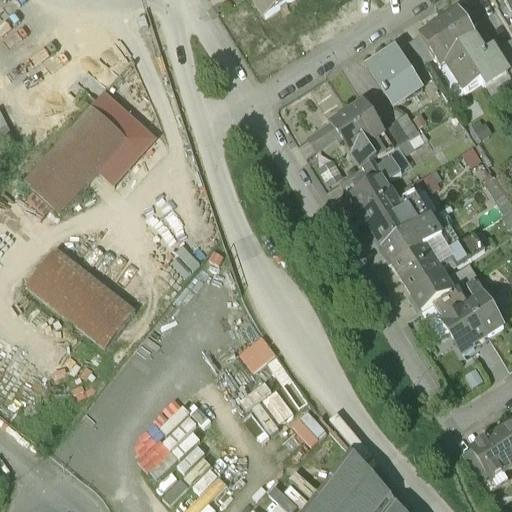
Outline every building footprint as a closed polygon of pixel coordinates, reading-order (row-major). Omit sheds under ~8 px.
[(252,0),(267,22),(297,1),(297,0),(296,0),(252,0)] [(332,0),(304,0),(314,14),(334,1),(332,0)] [(511,0),(492,0),(498,9),(496,10),(511,34),(511,0)] [(477,24),(466,8),(444,22),(482,83),(486,89),(508,74),(508,73),(494,53),(487,57),(469,29),(477,24)] [(482,83),(444,22),(420,37),(433,58),(436,62),(444,57),(467,92),(482,83)] [(433,58),(420,37),(410,43),(424,64),(433,58)] [(424,64),(410,43),(399,50),(412,71),(424,64)] [(511,70),(511,55),(505,45),(494,53),(508,73),(511,70)] [(399,50),(398,49),(370,67),(394,106),(406,98),(404,94),(420,84),(412,71),(399,50)] [(80,103),(15,177),(64,219),(98,180),(115,195),(158,145),(105,99),(92,114),(80,103)] [(381,118),(369,101),(349,114),(379,160),(395,151),(376,121),(381,118)] [(379,160),(349,114),(334,125),(363,170),(365,169),(374,164),(379,160)] [(420,136),(407,115),(396,122),(409,142),(420,136)] [(409,142),(396,122),(386,129),(399,148),(400,148),(409,142)] [(329,128),(309,140),(317,153),(337,141),(329,128)] [(409,142),(400,148),(404,156),(425,144),(420,136),(409,142)] [(383,178),(374,164),(365,169),(372,180),(374,184),(383,178)] [(363,170),(341,183),(350,195),(358,190),(372,180),(365,169),(363,170)] [(383,178),(374,184),(372,180),(358,190),(361,193),(353,198),(363,214),(395,195),(384,177),(383,178)] [(511,203),(506,194),(495,200),(505,215),(511,210),(511,203)] [(395,195),(363,214),(384,248),(431,219),(416,195),(401,204),(395,195)] [(431,219),(443,238),(428,247),(436,260),(457,246),(438,214),(431,219)] [(384,248),(383,249),(403,280),(404,280),(436,260),(428,247),(443,238),(431,219),(384,248)] [(436,260),(404,280),(425,312),(445,299),(455,293),(455,292),(447,280),(440,268),(454,260),(458,267),(485,249),(475,234),(457,246),(436,260)] [(135,316),(56,257),(27,295),(106,355),(135,316)] [(469,266),(447,280),(455,292),(477,278),(469,266)] [(476,283),(466,289),(474,301),(483,295),(476,283)] [(464,308),(455,293),(445,299),(451,309),(455,314),(464,308)] [(505,325),(485,294),(483,295),(474,301),(469,304),(488,336),(505,325)] [(445,299),(425,312),(431,322),(451,309),(445,299)] [(455,314),(453,315),(460,326),(450,333),(464,354),(475,347),(473,345),(488,336),(469,304),(464,308),(455,314)] [(511,426),(500,434),(499,433),(472,452),(477,460),(492,483),(511,470),(511,426)] [(400,511),(352,456),(350,459),(308,511),(400,511)] [(492,483),(477,460),(467,466),(483,490),(492,483)]
